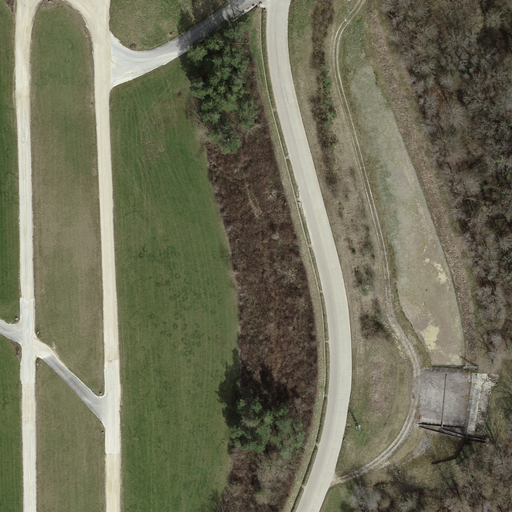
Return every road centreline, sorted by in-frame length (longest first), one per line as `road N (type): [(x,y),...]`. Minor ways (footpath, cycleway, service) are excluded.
road 1 (track): [(111,511),(98,0)]
road 2 (track): [(31,511),(26,0)]
road 3 (track): [(243,0),(178,45),(134,65),(100,69)]
road 4 (track): [(0,328),(48,357),(112,422)]
